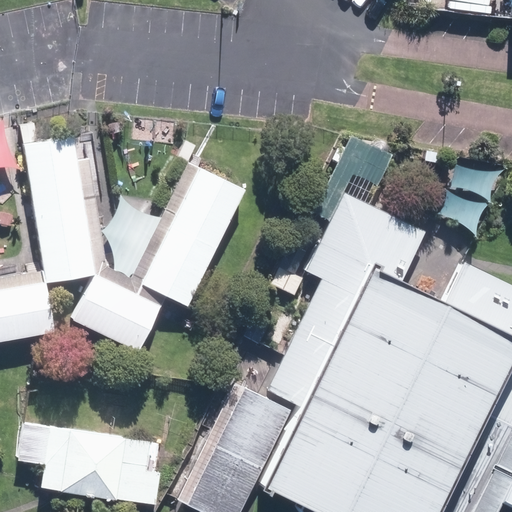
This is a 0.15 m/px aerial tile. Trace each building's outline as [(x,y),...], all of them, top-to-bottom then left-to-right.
[(73,136),(23,144),(43,271),(44,282),(93,274),(73,136)] [(197,166),(139,283),(186,306),(244,189),(197,166)] [(332,511),(458,511),(511,408),(511,283),(467,260),(447,298),(401,274),(422,234),(342,194),(179,511),(251,511),(269,479),(332,511)] [(43,271),(0,277),(0,340),(52,332),(44,282),(43,271)] [(159,306),(93,274),(71,318),(137,350),(159,306)] [(0,418),(17,421),(25,361),(0,357),(0,418)] [(163,442),(22,421),(16,461),(40,465),(37,487),(153,504),(163,442)]
